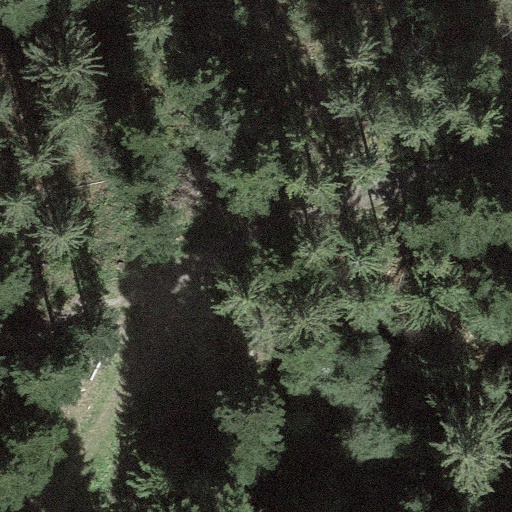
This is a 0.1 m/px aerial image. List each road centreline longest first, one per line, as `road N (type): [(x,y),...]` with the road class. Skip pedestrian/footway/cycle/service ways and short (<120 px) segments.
road 1 (track): [(194,276),(511,128)]
road 2 (track): [(65,511),(138,402),(194,276)]
road 3 (track): [(194,276),(0,341)]
